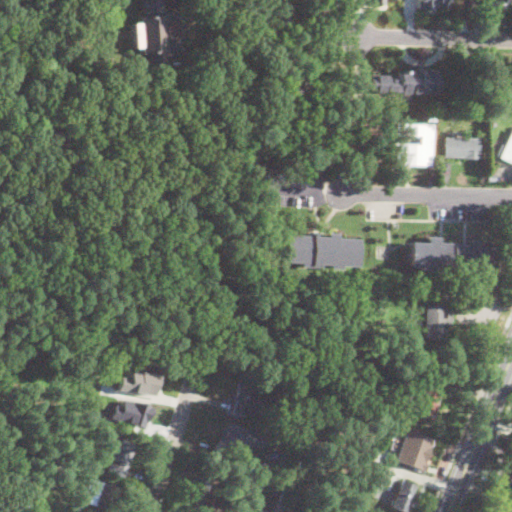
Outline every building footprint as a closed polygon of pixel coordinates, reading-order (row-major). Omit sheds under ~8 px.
[(160,0),(161,11),(175,10),(176,23),(161,24),(163,42),(177,41),(178,54),(164,55),(165,64),(146,66),(145,52),(139,53),(139,47),(132,48),(130,23),(137,23),(136,17),(142,17),(140,1),(147,1),(146,0),(160,0)] [(447,0),(447,6),(436,6),(436,1),(432,1),(432,8),(417,8),(417,0),(447,0)] [(286,25),(265,29),(262,12),(284,8),(286,25)] [(437,67),(437,94),(400,93),(400,91),(370,91),(370,75),(397,75),(397,71),(408,71),(408,67),(437,67)] [(315,70),(314,85),(307,85),(306,89),(300,89),(300,93),(275,92),(276,70),(305,71),(306,70),(315,70)] [(432,132),(431,166),(394,165),(394,143),(418,144),(419,136),(395,136),(395,124),(432,124),(432,132)] [(511,163),(495,155),(500,144),(503,145),(510,129),(511,130),(511,163)] [(465,138),(464,157),(441,156),(442,137),(465,138)] [(315,232),(314,236),(326,237),(327,233),(336,233),(336,237),(359,239),(357,266),(340,265),(340,269),(328,269),(329,265),(319,264),(319,268),(297,266),(297,263),(281,262),(283,234),(305,236),(305,231),(315,232)] [(441,242),(462,243),(467,243),(467,240),(479,240),(479,246),(495,247),(494,272),(482,271),(481,275),(465,274),(463,271),(437,269),(437,272),(420,271),(419,268),(408,267),(409,242),(427,243),(427,237),(439,238),(439,242),(441,242)] [(446,324),(446,340),(424,340),(424,305),(445,305),(445,312),(450,312),(450,324),(446,324)] [(153,395),(155,377),(116,373),(114,390),(153,395)] [(407,377),(406,384),(393,382),(394,375),(407,377)] [(257,393),(264,396),(260,410),(249,406),(246,416),(231,411),(234,401),(231,400),(233,394),(234,394),(236,389),(233,388),(237,376),(260,383),(257,393)] [(413,387),(409,400),(395,397),(399,383),(413,387)] [(421,388),(439,393),(436,404),(437,405),(431,423),(421,420),(423,415),(414,412),(416,403),(410,401),(413,390),(420,391),(421,388)] [(149,406),(117,398),(115,407),(105,405),(102,418),(144,428),(149,406)] [(397,410),(395,416),(388,413),(390,407),(397,410)] [(296,420),(294,426),(285,423),(287,417),(296,420)] [(272,437),(269,447),(264,445),(262,450),(242,444),(243,442),(239,441),(238,445),(241,446),(239,451),(242,452),(238,465),(213,457),(223,422),(272,437)] [(133,445),(124,469),(122,477),(105,471),(108,462),(116,465),(117,461),(108,458),(113,443),(108,441),(111,433),(125,438),(124,441),(133,445)] [(429,445),(421,470),(393,461),(401,436),(429,445)] [(295,454),(291,474),(275,471),(278,451),(295,454)] [(61,465),(58,478),(49,476),(52,463),(61,465)] [(202,504),(201,505),(186,500),(196,472),(211,477),(202,504)] [(254,479),(249,494),(235,490),(240,475),(254,479)] [(118,489),(111,511),(80,502),(82,496),(87,480),(118,489)] [(407,509),(405,511),(402,511),(389,507),(390,504),(401,480),(414,485),(411,493),(413,494),(407,509)] [(299,492),(295,508),(284,506),(276,503),(281,487),(299,492)]
